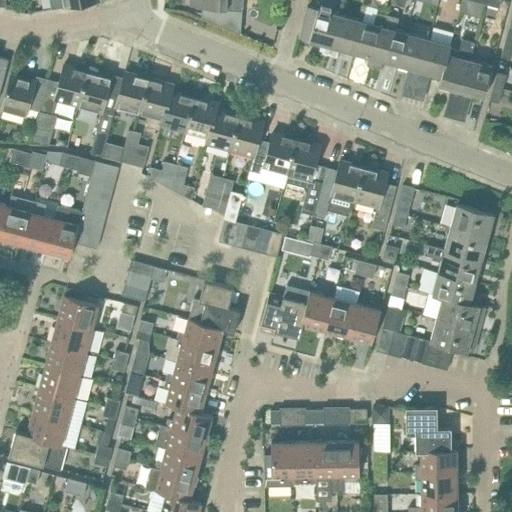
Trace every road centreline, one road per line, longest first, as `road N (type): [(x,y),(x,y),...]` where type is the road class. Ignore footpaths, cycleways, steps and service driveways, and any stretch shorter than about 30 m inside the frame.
road 1 (residential): [(511,173),(276,79)]
road 2 (residential): [(253,387),(460,389),(475,396)]
road 3 (residential): [(276,79),(161,32),(143,9)]
road 4 (residential): [(143,9),(24,30),(0,23)]
road 5 (residential): [(231,511),(230,468),(253,387)]
